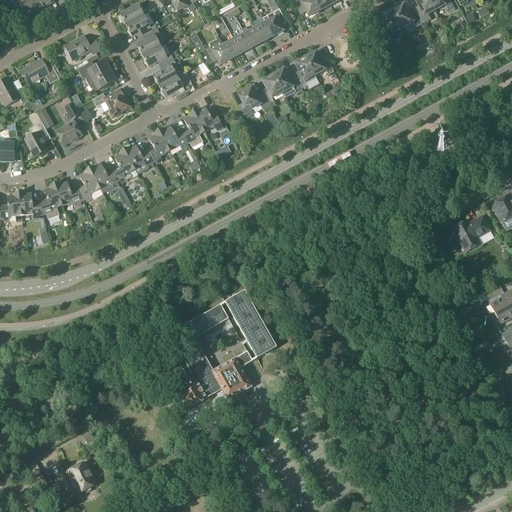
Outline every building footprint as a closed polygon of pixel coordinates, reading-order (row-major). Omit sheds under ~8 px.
[(39,12),(32,0),(21,0),(18,2),(27,18),(39,12)] [(32,0),(39,12),(51,5),(48,0),(32,0)] [(153,0),(154,0),(161,10),(166,7),(161,0),(153,0)] [(196,10),(190,0),(169,0),(177,13),(187,8),(190,13),(196,10)] [(211,2),(209,0),(190,0),(196,10),(193,5),(201,0),(202,0),(205,5),(207,4),(210,9),(214,7),(211,2)] [(312,0),(308,0),(301,4),(299,0),(293,3),(300,17),(305,14),(308,19),(319,13),(312,0)] [(330,7),(325,0),(312,0),(319,13),(330,7)] [(434,12),(428,0),(414,0),(420,11),(415,14),(421,26),(431,21),(428,15),(434,12)] [(428,0),(434,12),(445,6),(449,13),(455,10),(449,0),(428,0)] [(233,4),(218,13),(220,16),(235,8),(233,4)] [(421,26),(415,14),(410,17),(404,6),(398,9),(394,9),(392,9),(402,29),(413,24),(416,29),(421,26)] [(126,28),(148,16),(148,15),(144,18),(138,8),(120,18),(122,24),(124,23),(126,28)] [(402,29),(392,9),(391,10),(390,11),(388,14),(382,17),(388,29),(383,31),(389,43),(399,38),(396,33),(402,29)] [(263,20),(265,24),(273,38),(284,32),(281,27),(286,24),(279,11),(273,14),(276,18),(269,21),(267,17),(263,20)] [(466,18),(470,25),(476,21),(473,14),(466,18)] [(148,16),(126,28),(128,32),(127,33),(132,38),(142,32),(145,37),(157,31),(160,29),(157,24),(153,25),(148,16)] [(265,24),(255,29),(262,44),(273,38),(265,24)] [(262,44),(255,29),(248,33),(246,29),(242,31),(244,35),(252,50),(262,44)] [(157,31),(145,37),(148,42),(137,48),(139,54),(140,54),(143,58),(161,48),(158,44),(162,40),(157,31)] [(200,41),(196,34),(190,37),(194,45),(200,41)] [(244,35),(233,41),(241,55),(252,50),(244,35)] [(101,52),(95,42),(88,45),(84,38),(65,49),(73,63),(91,53),(93,56),(101,52)] [(210,48),(205,51),(212,65),(217,62),(220,67),(231,61),(223,47),(220,41),(209,46),(210,48)] [(220,41),(223,47),(231,61),(241,55),(233,41),(223,47),(220,41)] [(161,48),(143,58),(145,63),(144,64),(148,69),(159,63),(162,68),(173,61),(170,56),(166,58),(161,48)] [(172,56),(174,60),(180,57),(177,51),(172,54),(173,55),(172,56)] [(212,65),(205,51),(199,54),(206,68),(212,65)] [(304,57),(315,77),(325,71),(328,76),(334,73),(327,62),(322,64),(316,53),(310,56),(307,56),(305,57),(304,57)] [(295,79),(302,91),(318,82),(315,77),(304,57),(303,57),(302,59),(300,62),(294,65),(300,76),(295,79)] [(42,61),(21,73),(29,87),(48,77),(52,85),(59,81),(54,70),(49,62),(44,66),(42,61)] [(173,61),(162,68),(165,73),(154,79),(155,85),(157,84),(159,89),(185,75),(185,74),(177,79),(172,69),(176,67),(175,64),(173,62),(173,61)] [(79,71),(89,65),(87,62),(77,67),(79,71)] [(116,82),(105,63),(95,69),(92,64),(89,65),(79,71),(78,71),(83,81),(85,80),(89,88),(94,85),(98,92),(116,82)] [(204,77),(210,74),(203,64),(198,67),(204,77)] [(283,94),(286,99),(296,93),(297,96),(303,93),(302,91),(295,79),(290,82),(284,71),(279,74),(274,74),(273,74),(272,75),(283,94)] [(60,80),(65,77),(62,72),(57,75),(60,80)] [(191,85),(185,75),(159,89),(162,93),(160,94),(165,99),(176,93),(179,98),(190,92),(187,87),(191,85)] [(283,94),(272,75),(271,75),(270,76),(268,80),(262,83),(268,94),(263,97),(271,110),(276,107),(272,100),(283,94)] [(26,94),(23,89),(16,93),(9,79),(0,84),(0,97),(5,108),(20,100),(23,106),(30,102),(26,94)] [(253,111),(261,106),(265,114),(271,110),(263,97),(258,99),(252,88),(246,91),(242,91),(241,92),(239,93),(237,94),(246,109),(241,112),(246,120),(255,115),(253,111)] [(325,95),(327,98),(328,99),(328,101),(334,98),(330,92),(325,95)] [(129,108),(121,93),(106,101),(103,96),(93,102),(96,109),(107,103),(110,110),(108,111),(112,120),(121,115),(120,113),(129,108)] [(39,101),(33,104),(36,110),(42,107),(39,101)] [(76,110),(82,106),(80,101),(73,104),(76,110)] [(25,106),(28,112),(33,109),(30,103),(25,106)] [(76,110),(73,105),(73,104),(64,108),(72,122),(80,117),(76,110)] [(46,131),(54,126),(45,109),(36,113),(42,124),(46,131)] [(84,124),(93,119),(88,110),(79,115),(84,124)] [(200,111),(193,113),(205,134),(215,128),(217,133),(223,130),(217,118),(215,114),(209,117),(206,110),(201,113),(200,111)] [(188,129),(181,132),(188,145),(190,145),(192,150),(203,144),(199,137),(205,134),(193,113),(188,118),(189,119),(184,122),(188,129)] [(42,124),(42,125),(30,131),(34,137),(25,141),(35,159),(48,152),(43,142),(49,138),(46,131),(42,124)] [(82,137),(75,124),(56,134),(63,147),(82,137)] [(15,127),(9,128),(11,139),(17,138),(15,127)] [(166,130),(158,132),(170,153),(180,147),(182,151),(188,148),(187,146),(188,145),(181,132),(175,136),(171,129),(166,131),(166,130)] [(153,148),(146,151),(154,164),(155,163),(156,166),(162,163),(160,158),(170,153),(158,132),(153,137),(154,138),(149,141),(153,148)] [(450,153),(450,154),(456,151),(451,142),(446,145),(450,153)] [(0,162),(13,163),(13,145),(0,144),(0,162)] [(131,149),(124,151),(135,172),(137,176),(148,170),(153,167),(152,165),(154,164),(146,151),(140,155),(136,148),(131,150),(131,149)] [(118,167),(112,170),(119,183),(120,182),(121,185),(132,179),(129,175),(135,172),(124,151),(119,156),(119,157),(115,159),(118,166),(118,167)] [(96,168),(89,170),(100,191),(102,194),(119,186),(117,184),(119,183),(112,170),(105,174),(101,167),(97,169),(96,168)] [(83,185),(77,189),(83,202),(85,201),(87,203),(92,200),(90,196),(100,191),(89,170),(84,175),(84,176),(80,178),(83,185)] [(62,185),(55,185),(63,207),(74,203),(75,208),(82,206),(81,203),(83,202),(77,189),(70,191),(67,184),(62,186),(62,185)] [(47,200),(40,202),(43,217),(46,216),(48,221),(59,217),(57,210),(63,207),(55,185),(49,189),(49,190),(44,192),(47,200)] [(126,196),(123,189),(117,193),(120,199),(126,196)] [(1,207),(1,221),(4,221),(4,224),(16,223),(15,218),(22,217),(19,193),(12,196),(13,197),(7,198),(8,206),(1,207)] [(26,194),(19,193),(22,217),(33,216),(34,220),(41,220),(40,217),(43,217),(40,202),(33,203),(32,195),(26,196),(26,194)] [(511,199),(510,195),(490,206),(500,224),(501,223),(506,232),(511,230),(511,229),(511,199)] [(104,221),(101,216),(94,220),(97,225),(104,221)] [(491,231),(482,216),(468,224),(467,221),(452,229),(461,246),(464,244),(468,251),(480,245),(477,239),(491,231)] [(41,237),(47,236),(46,229),(39,230),(41,237)] [(19,247),(25,245),(23,239),(17,241),(19,247)] [(502,269),(508,271),(511,262),(506,260),(502,269)] [(501,299),(489,305),(498,320),(500,319),(502,323),(511,317),(511,289),(500,296),(501,299)] [(245,292),(225,303),(257,360),(277,348),(245,292)] [(220,306),(184,326),(192,340),(229,320),(220,306)] [(511,345),(511,331),(511,332),(510,330),(501,335),(508,347),(511,345)] [(197,345),(181,354),(197,382),(191,385),(192,386),(180,393),(189,410),(207,400),(206,398),(222,390),(228,400),(251,387),(241,369),(253,362),(247,353),(213,372),(197,345)] [(90,433),(84,436),(88,444),(94,441),(90,433)] [(84,466),(84,465),(69,472),(71,476),(67,478),(67,477),(57,482),(64,495),(74,490),(73,489),(77,487),(80,494),(84,492),(85,493),(87,494),(89,493),(91,492),(91,490),(91,488),(95,486),(91,479),(92,478),(89,472),(87,473),(84,466)]
